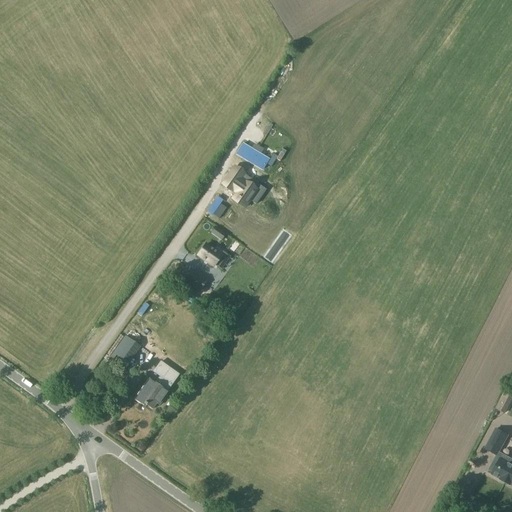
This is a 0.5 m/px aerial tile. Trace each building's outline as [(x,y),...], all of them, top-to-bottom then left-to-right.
[(239,169),(229,162),(216,181),(227,188),(227,186),(231,189),(227,196),(240,204),(246,196),(251,200),(256,193),(251,189),(255,181),(238,170),(239,169)] [(225,234),(215,227),(210,233),(221,241),(225,234)] [(226,256),(210,245),(202,256),(218,268),(226,256)] [(191,270),(190,271),(184,280),(199,291),(206,282),(207,281),(191,270)] [(128,364),(140,347),(124,337),(113,354),(128,364)] [(96,378),(104,367),(100,364),(92,376),(96,378)] [(140,393),(135,401),(142,406),(144,404),(152,410),(156,404),(159,406),(168,393),(166,392),(171,385),(162,379),(158,386),(148,379),(143,387),(147,390),(145,393),(144,392),(143,392),(142,392),(141,392),(140,393)] [(485,449),(496,456),(499,453),(508,436),(495,429),(485,449)] [(504,483),(505,483),(511,469),(511,459),(499,453),(496,456),(489,470),(493,473),(492,475),(500,479),(500,480),(501,481),(502,480),(505,482),(504,483)]
